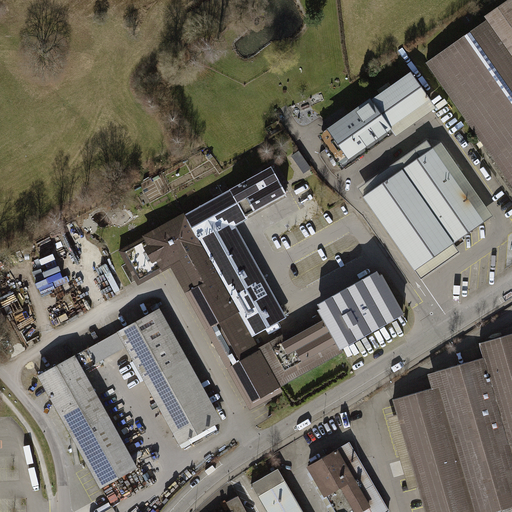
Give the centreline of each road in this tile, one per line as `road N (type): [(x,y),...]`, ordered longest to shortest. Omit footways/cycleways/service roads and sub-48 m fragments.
road 1 (unclassified): [(173,511),(232,461),(511,286)]
road 2 (unknown): [(511,320),(373,410),(403,511)]
road 3 (unclassified): [(63,511),(52,437),(0,372)]
road 4 (track): [(0,394),(32,434),(50,497),(63,510)]
